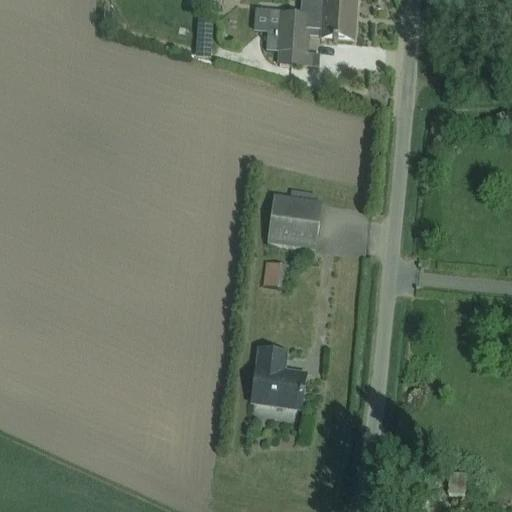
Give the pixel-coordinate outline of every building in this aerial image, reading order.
[(355,0),(323,0),(320,42),(353,44),(355,0)] [(277,54),(276,68),(304,71),(305,69),(317,70),(318,57),(305,56),(308,18),(268,15),(265,53),(277,54)] [(273,199),(266,247),(267,247),(266,256),(287,259),(288,250),(314,254),(321,205),(315,204),(316,196),(291,193),(290,201),(273,199)] [(288,269),(266,266),(263,289),(285,292),(288,269)] [(303,380),(284,378),(283,378),(286,357),(259,353),(252,406),(299,412),(303,380)] [(466,478),(450,476),(448,497),(464,499),(466,478)]
